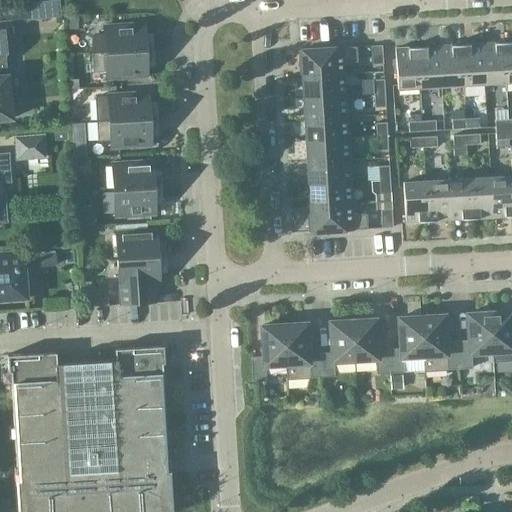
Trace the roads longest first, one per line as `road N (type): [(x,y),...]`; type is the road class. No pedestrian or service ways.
road 1 (residential): [(214,278),(203,31),(215,14),(259,10)]
road 2 (residential): [(274,274),(259,10)]
road 3 (residential): [(511,260),(274,274)]
road 4 (residential): [(217,330),(0,340)]
road 5 (residential): [(259,10),(459,0)]
road 6 (residential): [(327,511),(511,451)]
road 7 (residential): [(227,511),(217,330)]
